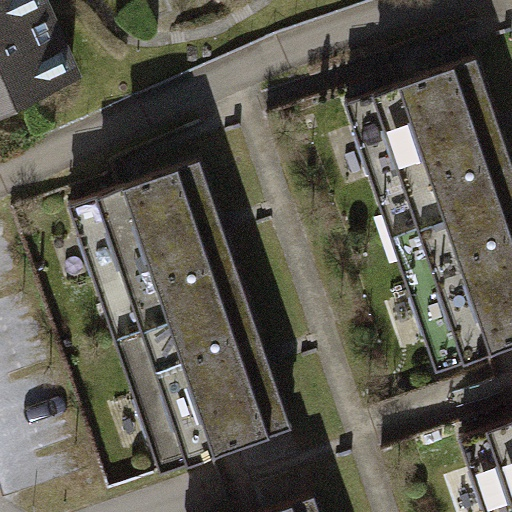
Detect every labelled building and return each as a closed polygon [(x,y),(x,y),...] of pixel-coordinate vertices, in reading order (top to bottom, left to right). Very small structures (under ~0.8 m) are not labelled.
[(0,0),(0,105),(72,73),(39,0),(0,0)] [(511,156),(477,54),(345,98),(391,233),(511,191),(511,156)] [(69,200),(115,335),(247,290),(201,155),(69,200)] [(511,191),(391,233),(437,367),(511,341),(511,191)] [(247,290),(115,335),(160,468),(293,424),(247,290)] [(511,511),(511,416),(460,434),(486,511),(511,511)] [(321,511),(315,491),(253,511),(321,511)]
